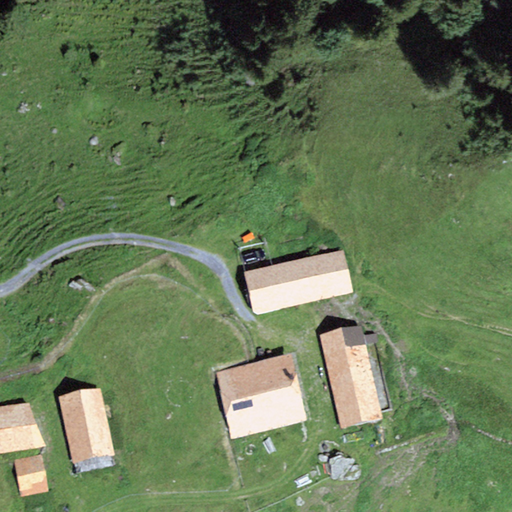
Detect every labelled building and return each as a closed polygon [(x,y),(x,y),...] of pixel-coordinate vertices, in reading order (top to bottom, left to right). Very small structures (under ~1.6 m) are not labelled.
[(350,251),(245,273),(254,313),(358,290),(350,251)] [(362,326),(325,334),(343,424),(381,416),(362,326)] [(294,361),(222,379),(237,437),(309,419),(294,361)] [(107,387),(59,396),(71,454),(119,444),(107,387)] [(32,402),(0,408),(0,452),(41,445),(32,402)] [(39,462),(16,468),(24,497),(47,490),(39,462)]
